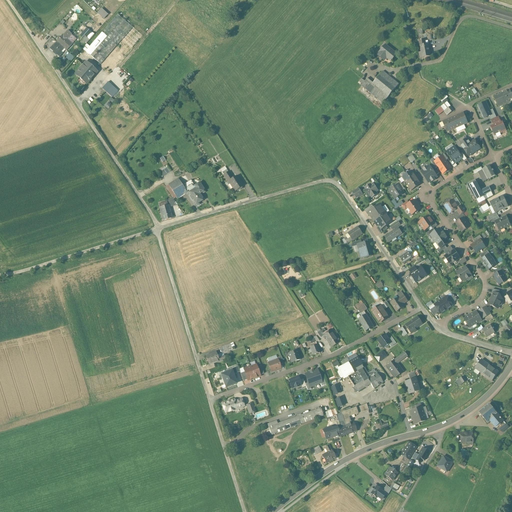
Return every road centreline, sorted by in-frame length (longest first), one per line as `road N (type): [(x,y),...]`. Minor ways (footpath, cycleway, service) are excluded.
road 1 (unclassified): [(435,326),(330,180),(158,229)]
road 2 (residential): [(244,511),(158,229)]
road 3 (secondary): [(272,511),(356,453),(460,415),(511,363)]
road 4 (residential): [(158,229),(9,0)]
road 5 (residential): [(491,155),(426,194),(485,288),(435,326)]
road 6 (unclassified): [(158,229),(0,274)]
road 7 (residential): [(411,65),(439,59),(465,17),(511,27)]
